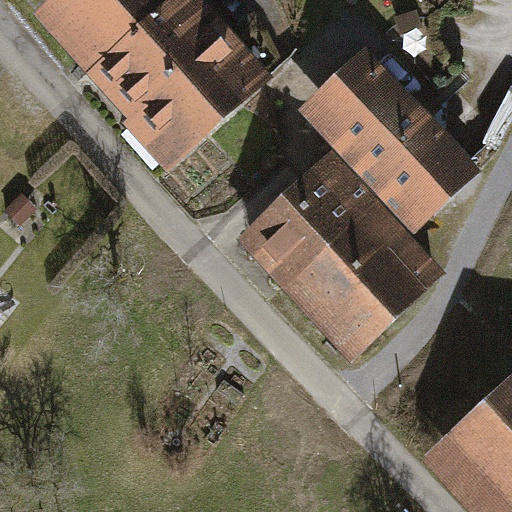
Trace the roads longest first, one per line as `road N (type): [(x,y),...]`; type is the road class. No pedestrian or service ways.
road 1 (residential): [(0,39),(432,511)]
road 2 (track): [(349,417),(442,317),(511,166)]
